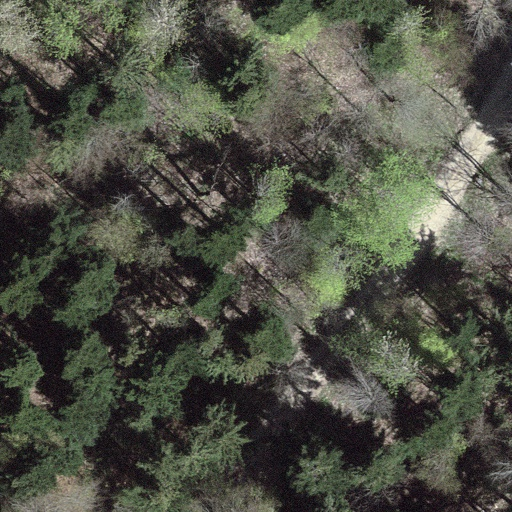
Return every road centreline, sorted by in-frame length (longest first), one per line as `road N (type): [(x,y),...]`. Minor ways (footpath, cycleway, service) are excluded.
road 1 (track): [(210,511),(438,202),(511,74)]
road 2 (track): [(511,56),(0,181)]
